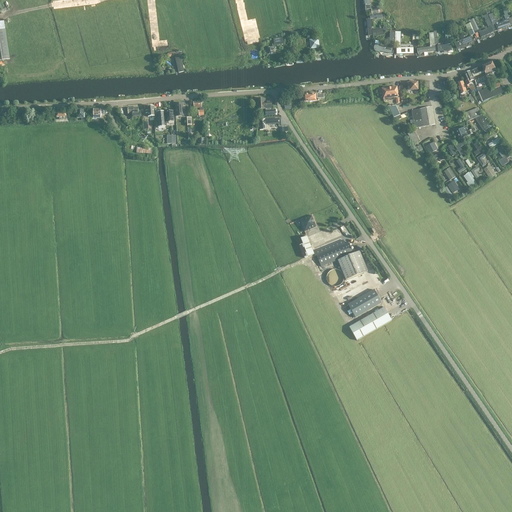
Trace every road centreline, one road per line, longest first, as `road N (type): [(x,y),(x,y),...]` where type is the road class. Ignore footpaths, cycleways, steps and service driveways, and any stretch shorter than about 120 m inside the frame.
road 1 (unclassified): [(511,448),(304,147),(276,91)]
road 2 (unclassified): [(0,109),(276,91)]
road 3 (track): [(134,336),(303,261),(349,323)]
road 4 (unclassified): [(276,91),(440,77),(511,50)]
road 5 (track): [(511,171),(452,208),(368,241)]
road 6 (track): [(0,353),(128,340),(131,333)]
